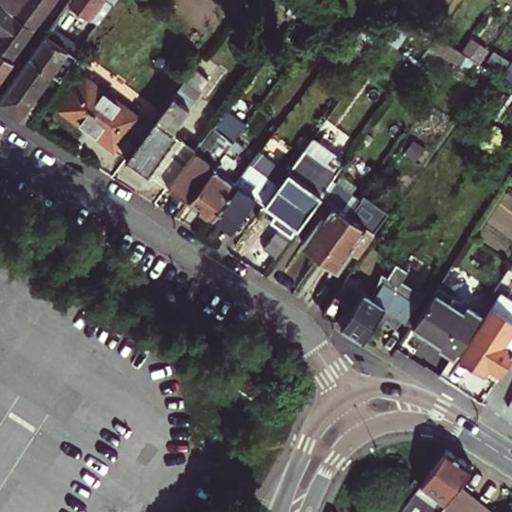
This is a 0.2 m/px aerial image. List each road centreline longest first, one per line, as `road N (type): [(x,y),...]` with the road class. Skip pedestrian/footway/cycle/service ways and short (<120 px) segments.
road 1 (residential): [(0,150),(110,202),(291,322),(347,397)]
road 2 (tertiary): [(491,447),(415,396),(379,388),(347,397)]
road 3 (tertiary): [(362,434),(416,420),(491,447)]
road 4 (tertiary): [(347,397),(313,430),(279,511)]
